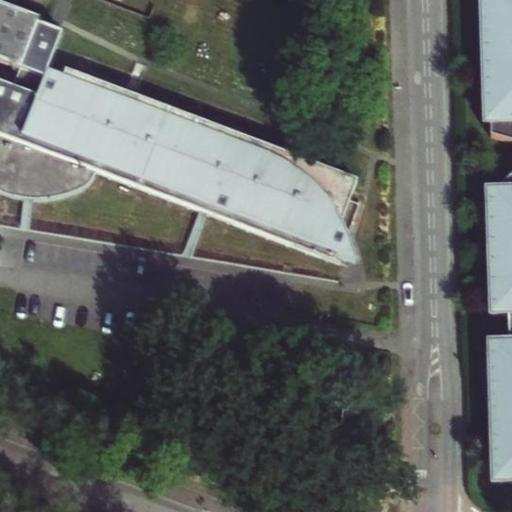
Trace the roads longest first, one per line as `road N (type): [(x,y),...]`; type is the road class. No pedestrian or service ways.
road 1 (tertiary): [(426,0),(434,344)]
road 2 (tertiary): [(447,511),(434,344)]
road 3 (unclassified): [(0,453),(157,511)]
road 4 (tertiary): [(434,344),(423,511)]
